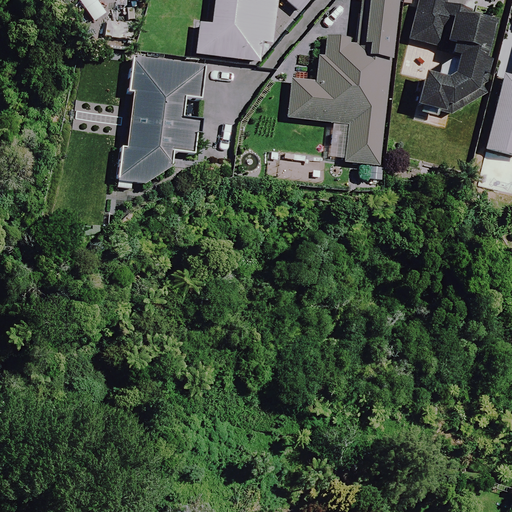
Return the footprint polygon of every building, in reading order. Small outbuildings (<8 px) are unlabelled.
[(209,0),(206,28),(194,28),(192,57),(256,66),(257,45),(267,47),(273,0),(276,0),(295,15),(307,0),(209,0)] [(354,0),(349,39),(320,36),(317,59),(311,59),(308,83),(285,80),(279,122),(327,127),(323,162),(375,169),(395,0),(354,0)] [(488,46),(495,21),(445,6),(446,0),(415,0),(405,41),(438,51),(439,46),(456,52),(449,78),(437,85),(418,79),(409,109),(440,118),(442,111),(471,95),(476,78),(483,80),(487,66),(477,63),(483,45),(488,46)] [(132,26),(102,25),(101,41),(131,42),(132,26)] [(511,28),(511,31),(511,57),(506,79),(501,78),(482,153),(511,160),(511,28)] [(129,187),(141,188),(168,168),(169,156),(190,158),(193,128),(179,127),(181,104),(198,106),(202,67),(126,60),(122,99),(130,99),(125,149),(116,148),(111,189),(128,191),(129,187)] [(484,170),(467,178),(480,208),(498,200),(484,170)]
